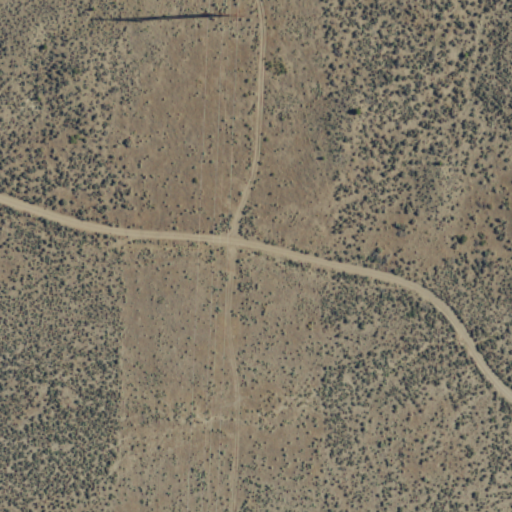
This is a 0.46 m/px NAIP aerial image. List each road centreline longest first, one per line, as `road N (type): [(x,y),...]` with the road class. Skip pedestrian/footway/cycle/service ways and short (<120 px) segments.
road 1 (track): [(511,408),(447,322),(385,288),(240,255),(111,247),(0,211)]
road 2 (track): [(247,0),(260,28),(259,102),(254,157),(221,253),(222,511)]
